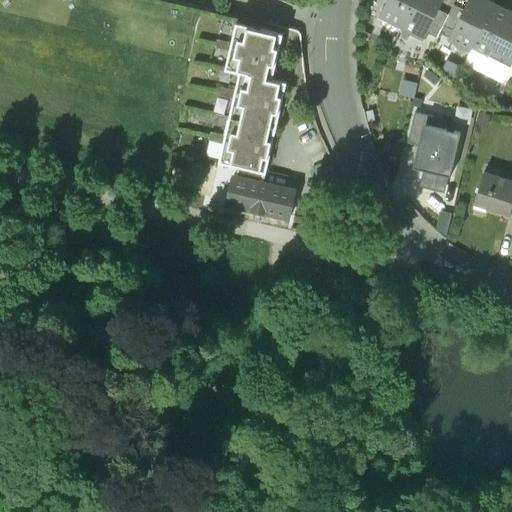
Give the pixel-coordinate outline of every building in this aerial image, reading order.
[(392,0),(385,15),(403,24),(415,0),(392,0)] [(439,0),(415,0),(403,24),(423,34),(439,0)] [(470,0),(450,39),(473,46),(493,7),(479,0),(470,0)] [(511,16),(493,7),(473,46),(511,58),(511,16)] [(232,46),(277,56),(282,34),(237,24),(232,46)] [(227,70),(240,73),(272,80),(277,56),(232,46),(227,70)] [(235,95),(282,105),(287,83),(272,80),(240,73),(235,95)] [(230,117),(277,128),(282,105),(235,95),(230,117)] [(474,111),(464,102),(456,111),(465,120),(474,111)] [(490,116),(480,114),(477,126),(487,128),(490,116)] [(225,140),(272,151),(277,128),(230,117),(225,140)] [(412,123),(406,149),(420,153),(426,127),(412,123)] [(460,135),(426,127),(420,153),(416,169),(450,177),(460,135)] [(233,171),(266,178),(272,151),(225,140),(219,167),(233,171)] [(290,221),(298,185),(266,178),(233,171),(225,207),(290,221)] [(511,208),(511,181),(485,174),(475,206),(509,217),(511,208)] [(279,298),(326,308),(333,273),(286,263),(279,298)]
